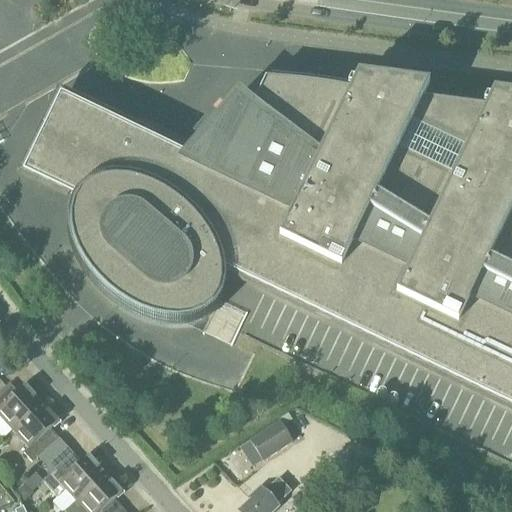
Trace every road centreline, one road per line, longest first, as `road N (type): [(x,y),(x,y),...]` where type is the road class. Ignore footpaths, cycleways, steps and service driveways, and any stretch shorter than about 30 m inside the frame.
road 1 (secondary): [(219,0),(511,37)]
road 2 (residential): [(175,511),(0,313)]
road 3 (secondary): [(511,17),(384,0)]
